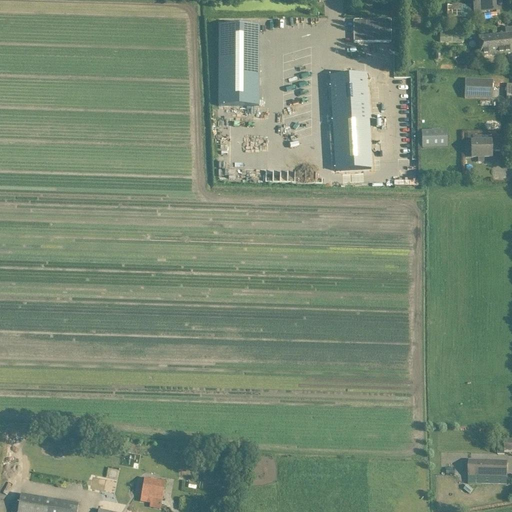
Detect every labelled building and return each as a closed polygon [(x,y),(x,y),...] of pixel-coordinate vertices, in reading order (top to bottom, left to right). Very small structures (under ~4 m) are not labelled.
[(473,0),(475,14),(497,12),(495,0),(473,0)] [(471,17),(471,5),(447,5),(447,17),(471,17)] [(219,27),(218,107),(258,107),(259,27),(219,27)] [(511,27),(505,29),(506,35),(478,38),(480,57),(511,53),(511,27)] [(464,44),(464,30),(440,29),(440,44),(464,44)] [(344,77),(330,78),(332,107),(337,107),(338,116),(332,116),(336,172),(371,170),(366,76),(352,77),(352,78),(344,79),(344,77)] [(495,100),(496,83),(468,82),(468,100),(495,100)] [(422,150),(447,148),(446,130),(421,131),(422,150)] [(471,142),(464,142),(465,158),(471,158),(478,158),(478,162),(484,161),(484,158),(492,158),(492,152),(500,151),(500,137),(491,137),(491,141),(482,142),(482,136),(473,136),(473,142),(471,142)] [(98,460),(96,471),(110,474),(112,462),(98,460)] [(468,476),(468,485),(507,485),(507,476),(508,461),(468,461),(468,476)] [(161,500),(164,483),(143,479),(140,496),(161,500)] [(473,490),(467,485),(464,490),(470,495),(473,490)] [(76,511),(78,504),(20,494),(17,511),(76,511)] [(181,499),(179,509),(189,510),(190,503),(191,500),(181,499)]
